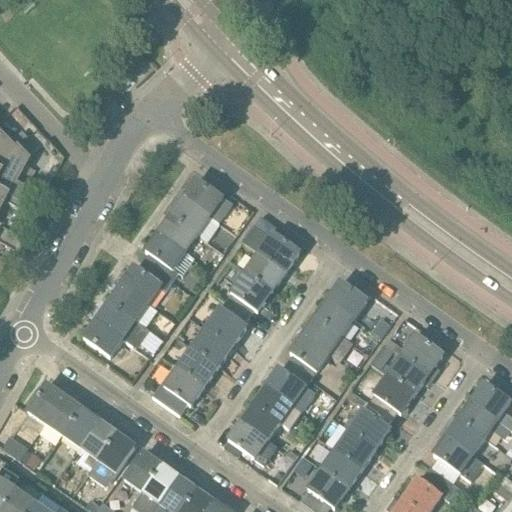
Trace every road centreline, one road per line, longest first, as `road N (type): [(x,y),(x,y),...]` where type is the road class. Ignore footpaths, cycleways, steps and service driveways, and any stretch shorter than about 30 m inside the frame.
road 1 (tertiary): [(511,284),(404,209),(228,41)]
road 2 (residential): [(202,456),(340,254)]
road 3 (residential): [(340,254),(152,109)]
road 4 (residential): [(202,456),(23,330)]
road 5 (residential): [(373,511),(487,355)]
road 6 (residential): [(487,355),(340,254)]
road 7 (residential): [(23,330),(100,185)]
road 8 (residential): [(100,185),(0,75)]
